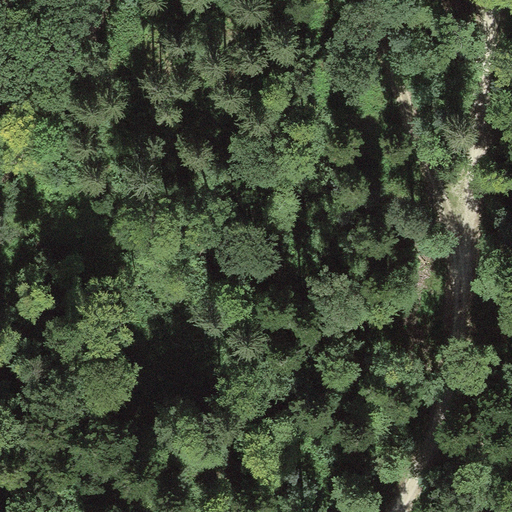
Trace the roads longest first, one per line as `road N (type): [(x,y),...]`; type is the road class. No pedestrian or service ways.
road 1 (track): [(361,0),(469,286)]
road 2 (track): [(473,0),(469,286)]
road 3 (track): [(469,286),(450,386),(380,511)]
road 4 (track): [(103,0),(88,40),(50,96),(0,147)]
